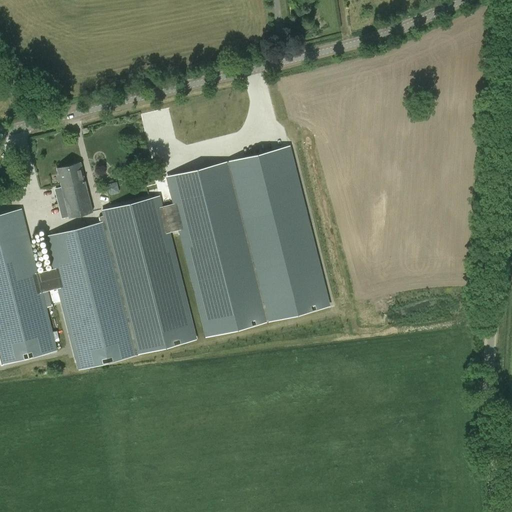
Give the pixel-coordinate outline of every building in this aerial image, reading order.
[(174,142),(175,154),(184,154),(183,141),(174,142)] [(287,145),(166,176),(173,204),(179,229),(207,337),(328,306),(287,145)] [(69,218),(93,212),(80,163),(57,169),(69,218)] [(54,269),(37,273),(42,292),(59,288),(60,293),(63,307),(79,367),(79,369),(127,357),(137,354),(140,354),(195,340),(168,232),(179,229),(173,204),(161,207),(158,195),(103,210),(106,221),(105,221),(45,237),(54,269)] [(0,359),(1,364),(56,350),(47,311),(43,298),(42,292),(37,273),(21,210),(0,214),(0,359)]
